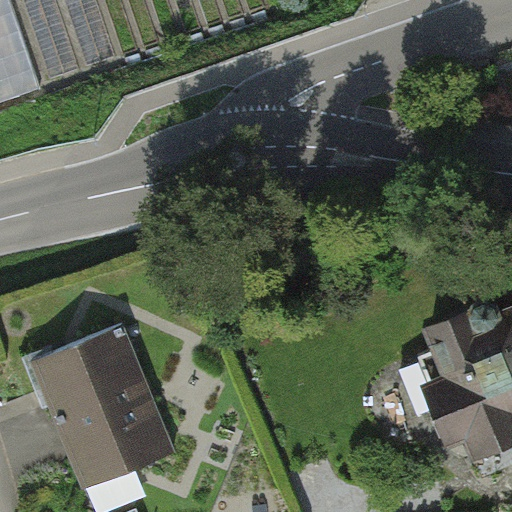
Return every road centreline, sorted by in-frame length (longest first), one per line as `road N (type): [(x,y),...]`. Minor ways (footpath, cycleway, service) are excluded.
road 1 (unclassified): [(263,170),(272,134),(299,100),(413,45),(511,11)]
road 2 (unclassified): [(0,221),(263,170)]
road 3 (unclassified): [(263,170),(383,163),(511,176)]
